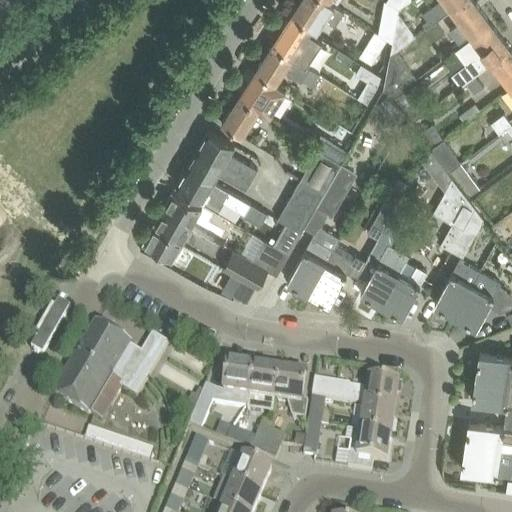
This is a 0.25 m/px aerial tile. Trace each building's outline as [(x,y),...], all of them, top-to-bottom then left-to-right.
[(316,30),(325,17),(320,14),(328,0),(327,0),(300,0),(290,15),(310,28),(311,27),(316,30)] [(373,0),(382,5),(377,31),(377,32),(387,38),(392,41),(392,42),(398,10),(397,8),(398,8),(385,0),(373,0)] [(409,0),(385,0),(398,8),(409,0)] [(422,21),(426,27),(435,20),(434,20),(450,8),(451,8),(461,0),(437,0),(422,11),(426,18),(422,21)] [(459,20),(449,27),(460,41),(470,34),(471,35),(490,21),(474,0),(461,0),(451,8),(459,20)] [(395,50),(408,40),(408,41),(416,35),(415,34),(398,10),(392,42),(392,41),(389,55),(395,50)] [(272,43),(292,56),(310,28),(290,15),(272,43)] [(416,52),(443,32),(435,20),(426,27),(415,34),(416,35),(408,41),(416,52)] [(471,35),(491,62),(510,47),(490,21),(471,35)] [(365,48),(385,61),(387,38),(377,32),(365,48)] [(272,43),(256,69),(276,82),(292,56),(272,43)] [(491,62),(510,87),(511,84),(511,50),(510,47),(491,62)] [(416,78),(395,50),(389,55),(383,88),(391,96),(416,78)] [(456,69),(473,92),(483,84),(465,62),(456,69)] [(360,63),(354,73),(366,80),(356,96),(367,103),(377,86),(380,75),(360,63)] [(319,72),(309,66),(301,79),(312,86),(319,72)] [(269,116),(286,89),(276,82),(256,69),(239,96),(259,109),(258,109),(269,116)] [(412,98),(406,90),(396,97),(413,122),(434,107),(429,100),(412,98)] [(258,109),(259,109),(239,96),(221,123),(241,136),(258,109)] [(463,121),(478,109),(473,103),(458,115),(463,121)] [(503,112),(490,121),(498,133),(511,123),(503,112)] [(419,132),(429,147),(447,171),(451,168),(460,161),(432,122),(419,132)] [(208,128),(197,147),(251,178),(257,168),(229,153),(234,143),(208,128)] [(312,145),(317,148),(341,161),(348,148),(320,132),(312,145)] [(219,172),(246,188),(251,178),(197,147),(187,165),(213,181),(219,172)] [(421,160),(444,189),(444,190),(452,177),(447,171),(429,147),(421,160)] [(298,180),(321,197),(341,161),(317,148),(298,180)] [(357,171),(341,161),(321,197),(312,213),(305,226),(314,232),(312,237),(306,248),(305,247),(297,262),(287,280),(308,291),(332,248),(339,237),(320,226),(327,214),(331,216),(357,171)] [(460,161),(451,168),(470,193),(480,187),(460,161)] [(203,199),(219,208),(224,199),(246,211),(251,202),(213,181),(187,165),(176,184),(203,199)] [(452,177),(444,190),(444,189),(432,212),(451,223),(439,243),(451,250),(475,207),(452,177)] [(409,184),(399,178),(377,214),(367,231),(378,237),(378,238),(390,217),(409,184)] [(321,197),(298,180),(287,199),(312,213),(321,197)] [(202,207),(173,190),(163,208),(220,241),(234,249),(241,253),(248,242),(198,214),(202,207)] [(286,222),(300,230),(303,225),(305,226),(312,213),(287,199),(277,217),(286,222)] [(483,218),(475,207),(451,250),(462,256),(483,218)] [(186,236),(213,252),(220,241),(163,208),(153,225),(182,242),(186,236)] [(386,248),(401,224),(390,217),(378,238),(378,237),(368,256),(377,261),(361,291),(381,303),(405,259),(396,253),(386,248)] [(300,230),(286,222),(273,244),(286,251),(287,252),(300,230)] [(179,249),(182,242),(153,225),(143,242),(194,272),(191,277),(204,284),(213,268),(188,253),(188,254),(179,249)] [(505,231),(497,237),(503,245),(511,239),(505,231)] [(496,239),(491,249),(504,257),(507,253),(496,239)] [(273,244),(261,265),(266,268),(274,272),(286,251),(273,244)] [(348,269),(357,275),(366,260),(354,253),(351,259),(332,248),(308,291),(329,303),(339,286),(348,269)] [(224,267),(242,277),(256,285),(266,268),(261,265),(241,253),(234,249),(224,267)] [(419,282),(426,270),(415,264),(405,259),(381,303),(402,315),(420,283),(419,282)] [(459,259),(434,302),(455,314),(471,282),(479,270),(459,259)] [(471,282),(455,314),(476,326),(488,304),(498,310),(511,305),(511,296),(509,292),(506,289),(503,286),(498,283),(499,281),(479,270),(471,282)] [(246,302),(256,285),(242,277),(233,294),(246,302)] [(143,354),(131,347),(132,344),(131,343),(131,342),(96,322),(53,393),(88,414),(88,413),(102,421),(121,389),(136,398),(168,343),(154,335),(143,354)] [(511,357),(479,352),(476,376),(511,380),(511,357)] [(219,391),(207,386),(191,424),(203,429),(214,401),(247,407),(254,366),(228,362),(223,392),(219,391)] [(247,410),(273,414),(276,400),(275,400),(280,370),(254,366),(247,407),(247,410)] [(302,401),(306,374),(280,370),(275,400),(276,400),(288,402),(292,417),(305,419),(308,402),(302,401)] [(507,405),(505,416),(511,416),(511,380),(476,376),(472,399),(507,405)] [(325,399),(364,406),(395,411),(399,384),(369,379),(367,389),(350,386),(350,385),(315,379),(312,397),(325,399)] [(312,397),(309,422),(321,424),(325,399),(312,397)] [(395,411),(364,406),(361,430),(391,435),(395,411)] [(469,421),(465,445),(511,451),(511,416),(505,416),(504,426),(469,421)] [(304,453),(316,455),(320,431),(321,424),(309,422),(308,429),(304,453)] [(149,460),(153,449),(88,427),(84,438),(149,460)] [(261,427),(256,438),(251,450),(276,460),(285,437),(261,427)] [(232,428),(227,440),(251,450),(256,438),(232,428)] [(373,459),(387,462),(391,435),(361,430),(354,429),(348,467),(372,471),(373,459)] [(209,442),(197,437),(187,462),(199,467),(209,442)] [(511,476),(511,470),(511,451),(465,445),(461,468),(511,476)] [(244,457),(233,482),(261,494),(272,469),(244,457)] [(187,462),(177,486),(189,491),(199,467),(187,462)] [(233,482),(223,506),(236,511),(253,511),(261,494),(233,482)] [(179,511),(189,491),(177,486),(167,510),(170,511),(179,511)]
